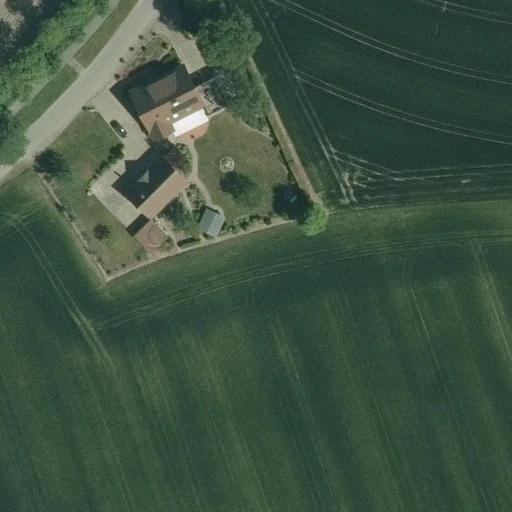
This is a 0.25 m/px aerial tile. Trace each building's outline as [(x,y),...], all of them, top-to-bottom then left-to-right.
[(183,65),(132,91),(155,137),(172,129),(168,120),(201,104),(202,103),(194,86),(183,65)] [(214,76),(194,86),(202,103),(201,104),(206,114),(228,103),(214,76)] [(162,154),(125,192),(149,217),(187,179),(162,154)] [(209,206),(201,226),(220,234),(228,214),(209,206)] [(151,219),(134,235),(151,252),(168,236),(151,219)]
